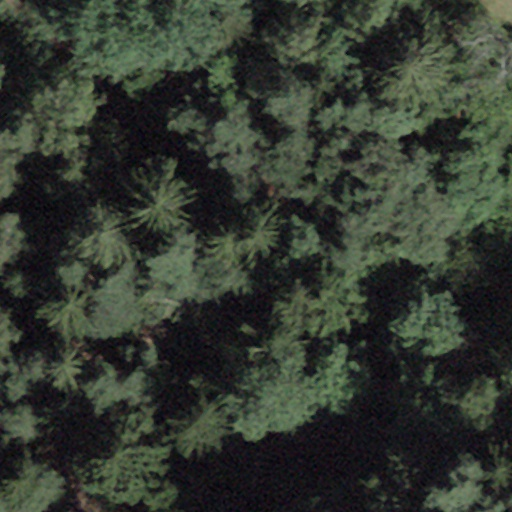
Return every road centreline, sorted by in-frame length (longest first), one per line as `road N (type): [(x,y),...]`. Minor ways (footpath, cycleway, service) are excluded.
road 1 (track): [(10,0),(72,67),(210,156),(349,226),(486,261),(511,289)]
road 2 (track): [(119,511),(68,483),(0,409)]
